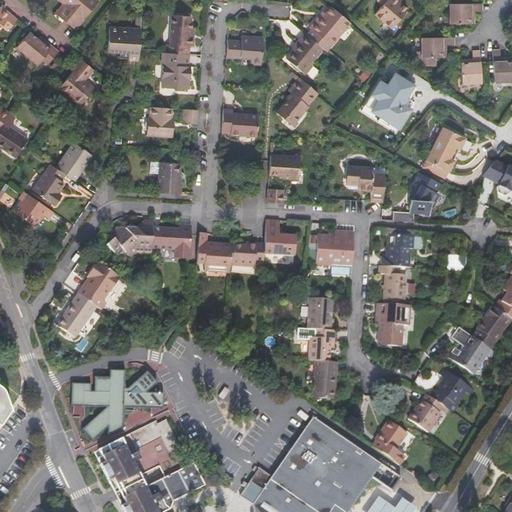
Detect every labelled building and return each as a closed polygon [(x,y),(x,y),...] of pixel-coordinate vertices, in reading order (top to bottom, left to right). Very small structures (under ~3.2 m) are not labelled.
[(64,21),(74,30),(98,2),(96,0),(59,0),(64,4),(72,12),(64,21)] [(375,14),(392,28),(408,9),(397,0),(378,0),(383,4),(375,14)] [(64,4),(56,14),(64,21),(72,12),(64,4)] [(450,25),(473,25),(473,13),(481,13),(481,5),(450,5),(450,25)] [(322,48),(325,51),(349,23),(330,6),(321,17),(319,15),(309,28),(311,29),(306,35),(322,48)] [(0,29),(3,26),(8,30),(16,20),(5,10),(3,11),(0,8),(0,29)] [(167,45),(166,53),(187,55),(188,47),(192,47),(192,38),(189,37),(190,28),(190,18),(172,17),(169,45),(167,45)] [(134,45),(135,30),(108,28),(106,52),(119,53),(119,59),(127,60),(127,61),(138,62),(139,51),(139,45),(134,45)] [(17,47),(38,64),(42,59),(48,64),(57,52),(45,42),(43,44),(29,32),(17,47)] [(310,62),(322,48),(306,35),(303,33),(297,41),(301,44),(296,50),(294,49),(286,58),(304,73),(312,64),(310,62)] [(240,42),(227,41),(226,58),(251,59),(251,64),(260,65),(263,38),(240,37),(240,42)] [(421,59),(444,59),(444,47),(452,46),(452,39),(421,39),(421,59)] [(188,67),(189,55),(187,55),(166,53),(163,53),(162,66),(163,67),(162,88),(188,90),(190,67),(188,67)] [(492,83),(497,83),(511,82),(511,77),(511,59),(499,60),(498,53),(491,53),(492,83)] [(480,84),(479,54),(472,54),(472,61),(459,62),(459,85),(480,84)] [(92,70),(81,61),(58,89),(79,106),(92,91),(82,83),(92,70)] [(372,96),(381,101),(374,112),(382,117),(379,122),(389,128),(392,124),(400,129),(411,111),(406,108),(411,101),(407,98),(415,86),(396,74),(388,86),(381,81),(372,96)] [(511,82),(497,83),(500,87),(511,86),(511,77),(511,82)] [(304,108),(317,93),(299,78),(288,91),(291,94),(276,113),(284,119),(286,116),(294,122),(296,121),(306,109),(304,108)] [(381,101),(372,96),(362,111),(379,122),(382,117),(374,112),(381,101)] [(411,101),(406,108),(411,111),(415,103),(411,101)] [(0,125),(3,121),(8,113),(0,107),(0,125)] [(171,109),(150,107),(149,118),(147,118),(146,136),(172,137),(173,126),(170,126),(171,119),(171,109)] [(196,126),(197,110),(183,110),(182,124),(196,126)] [(223,110),(221,133),(229,133),(229,136),(256,137),(257,116),(232,114),(232,110),(223,110)] [(298,123),(296,121),(294,122),(286,116),(284,119),(294,128),(298,123)] [(0,125),(0,146),(15,157),(28,140),(3,121),(0,125)] [(455,147),(458,148),(459,149),(465,138),(443,127),(422,166),(444,178),(454,160),(452,159),(449,157),(455,147)] [(73,143),(55,168),(63,174),(73,181),(91,155),(73,143)] [(452,159),(458,148),(455,147),(449,157),(452,159)] [(299,158),(270,156),(269,163),(268,176),(278,176),(283,177),(283,180),(298,181),(299,158)] [(511,169),(495,161),(482,177),(496,184),(497,192),(507,197),(510,191),(511,191),(511,169)] [(150,172),(159,173),(159,163),(150,162),(150,172)] [(159,173),(157,193),(179,194),(180,186),(177,186),(179,164),(159,163),(159,173)] [(55,168),(49,165),(31,190),(51,204),(56,196),(55,194),(58,189),(62,182),(59,180),(63,174),(55,168)] [(369,202),(381,203),(384,175),(372,174),(373,169),(349,167),(348,185),(357,186),(357,190),(370,192),(369,202)] [(434,192),(439,182),(419,172),(415,180),(417,183),(411,194),(412,195),(411,200),(409,200),(408,211),(417,212),(417,214),(422,214),(422,217),(428,217),(429,202),(432,202),(436,194),(434,192)] [(267,203),(282,204),(282,190),(267,189),(267,203)] [(52,212),(22,191),(18,199),(19,200),(12,212),(33,226),(39,217),(41,214),(44,216),(47,218),(52,212)] [(391,221),(412,222),(413,213),(392,212),(391,221)] [(266,220),(264,237),(263,245),(263,254),(292,256),(294,237),(283,236),(278,236),(278,232),(279,221),(266,220)] [(152,228),(152,223),(143,222),(143,230),(135,230),(130,224),(124,229),(118,228),(108,236),(111,240),(106,245),(117,258),(123,253),(150,254),(151,248),(152,228)] [(187,259),(189,226),(178,226),(177,230),(152,228),(151,248),(173,250),(173,258),(187,259)] [(331,265),(351,266),(354,232),(339,231),(339,237),(334,237),(317,236),(316,260),(331,261),(331,265)] [(197,233),(195,263),(203,264),(203,267),(216,268),(216,272),(229,272),(229,264),(230,245),(221,245),(221,246),(204,245),(205,233),(197,233)] [(308,260),(316,260),(317,236),(309,235),(308,260)] [(397,268),(407,268),(408,250),(411,250),(411,238),(389,236),(388,255),(382,255),(382,267),(397,268)] [(411,238),(411,250),(421,251),(421,239),(411,238)] [(230,245),(229,264),(253,266),(253,262),(262,263),(263,254),(263,245),(255,244),(255,247),(244,246),(230,245)] [(88,278),(77,294),(95,307),(99,310),(104,302),(101,300),(107,291),(108,292),(118,277),(96,262),(89,272),(92,275),(90,279),(88,278)] [(351,275),(351,266),(331,265),(330,274),(351,275)] [(382,267),(379,266),(379,274),(385,275),(383,304),(403,305),(404,294),(404,284),(405,276),(397,275),(397,268),(382,267)] [(511,319),(511,275),(505,287),(509,290),(506,293),(501,301),(499,300),(494,307),(511,319)] [(404,284),(404,294),(413,294),(413,285),(404,284)] [(95,307),(77,294),(65,311),(67,313),(58,326),(74,338),(95,307)] [(309,298),(306,329),(329,331),(332,299),(309,298)] [(383,304),(377,303),(375,317),(380,317),(380,323),(379,323),(378,342),(401,343),(402,326),(408,326),(409,306),(403,305),(383,304)] [(472,338),(489,350),(511,319),(494,307),(491,305),(484,317),(486,319),(472,338)] [(309,337),(308,360),(315,361),(329,361),(330,348),(330,341),(334,341),(334,331),(329,331),(306,329),(306,337),(309,337)] [(472,376),(489,350),(472,338),(470,337),(464,346),(466,348),(458,359),(455,364),(472,376)] [(452,354),(458,359),(466,348),(464,346),(459,353),(455,350),(452,354)] [(77,389),(96,439),(138,418),(148,413),(142,400),(157,393),(144,358),(77,389)] [(336,371),(336,362),(329,361),(315,361),(313,398),(334,399),(335,384),(331,384),(332,371),(336,371)] [(445,379),(449,373),(443,369),(440,375),(445,379)] [(442,406),(452,413),(457,407),(453,404),(463,391),(470,395),(473,391),(449,373),(445,379),(436,392),(434,391),(430,397),(442,406)] [(0,425),(9,411),(5,387),(0,383),(0,425)] [(437,412),(442,406),(430,397),(426,395),(413,411),(412,410),(406,419),(426,432),(440,414),(437,412)] [(371,477),(380,465),(312,418),(271,477),(263,489),(250,481),(240,496),(252,505),(253,511),(346,511),(360,493),(371,477)] [(371,446),(398,465),(403,457),(394,449),(405,434),(388,421),(373,440),(375,441),(371,446)] [(121,442),(130,459),(134,456),(137,462),(133,464),(138,476),(154,469),(161,482),(170,478),(188,469),(187,467),(166,425),(155,430),(153,427),(121,442)] [(121,442),(99,453),(105,465),(101,467),(109,483),(113,481),(115,486),(116,487),(138,476),(138,474),(133,464),(137,462),(134,456),(130,459),(121,442)] [(170,478),(180,501),(206,488),(197,470),(195,471),(193,466),(188,469),(170,478)] [(143,485),(145,490),(149,488),(155,485),(161,482),(156,473),(154,469),(138,476),(141,481),(143,485)] [(263,489),(271,477),(258,469),(250,481),(263,489)] [(143,485),(138,476),(116,487),(117,489),(118,491),(120,495),(121,499),(122,500),(145,490),(143,485)] [(180,501),(170,478),(161,482),(155,485),(149,488),(151,493),(156,503),(160,510),(168,506),(180,501)] [(151,493),(149,488),(145,490),(122,500),(125,506),(128,511),(155,511),(160,510),(156,503),(151,493)] [(415,511),(418,508),(403,498),(396,508),(378,496),(368,511),(415,511)] [(505,511),(511,511),(511,497),(503,510),(505,511)]
